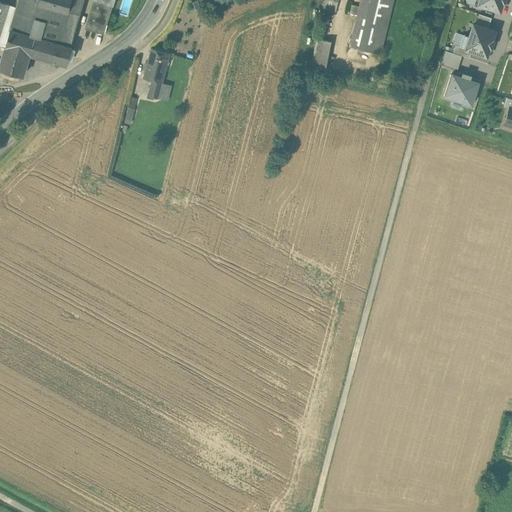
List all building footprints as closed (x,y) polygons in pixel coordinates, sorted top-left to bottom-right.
[(83,0),(18,0),(5,47),(65,64),(70,47),(83,0)] [(93,0),(85,28),(103,33),(111,5),(112,5),(113,0),(93,0)] [(338,0),(335,0),(324,0),(322,13),(334,16),(338,0)] [(392,0),(359,0),(359,6),(356,15),(349,47),(380,54),(392,0)] [(475,0),(473,5),(484,8),(484,5),(499,10),(502,1),(503,2),(503,0),(475,0)] [(0,32),(9,4),(0,1),(0,32)] [(356,15),(359,6),(351,4),(349,13),(356,15)] [(480,14),(478,20),(488,23),(490,16),(480,14)] [(494,30),(474,23),(469,36),(464,34),(460,47),(471,50),(471,49),(471,50),(486,55),(489,46),(490,47),(492,40),(491,40),(494,30)] [(330,42),(316,39),(310,65),(325,68),(330,42)] [(170,52),(151,47),(142,77),(151,80),(162,83),(170,52)] [(449,65),(451,60),(460,62),(463,54),(446,49),(442,63),(449,65)] [(479,81),(470,78),(470,77),(470,75),(462,72),(461,75),(452,72),(444,96),(454,99),(453,100),(462,103),(462,102),(472,105),(479,81)] [(162,83),(151,80),(147,95),(157,98),(162,83)] [(137,98),(131,96),(128,107),(134,109),(137,98)] [(511,106),(509,106),(503,124),(511,127),(511,106)]
